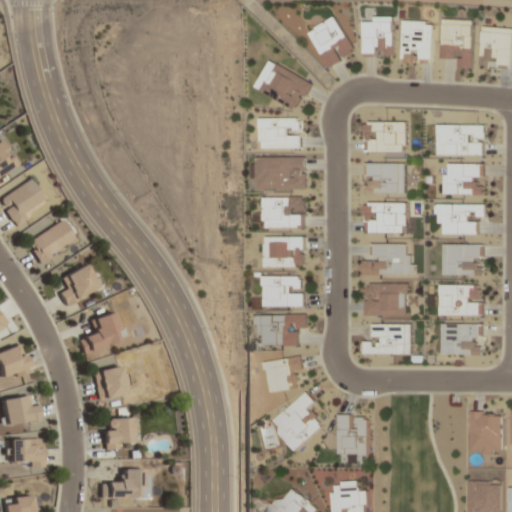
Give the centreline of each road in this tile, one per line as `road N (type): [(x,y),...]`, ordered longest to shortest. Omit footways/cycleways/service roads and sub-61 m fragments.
road 1 (residential): [(511,98),(359,93),(342,105),(335,139),(341,366),(367,379),(511,380)]
road 2 (residential): [(30,0),(38,69),(67,148),(160,282),(191,344),(212,428),(214,511)]
road 3 (residential): [(0,258),(64,381),(68,511)]
